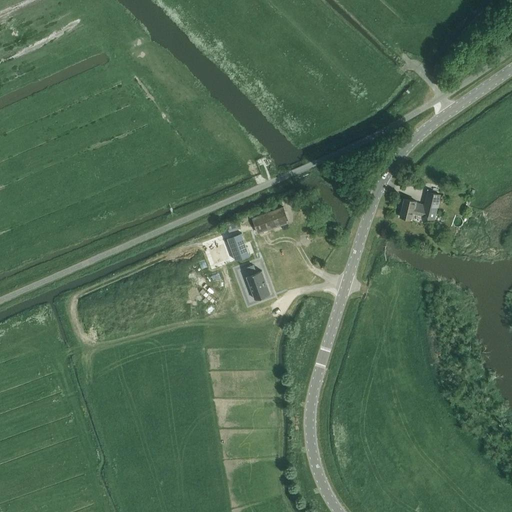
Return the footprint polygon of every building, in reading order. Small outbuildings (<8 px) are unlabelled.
[(400,217),(413,220),(414,213),(423,215),(423,216),(434,219),(440,195),(428,192),(425,207),(416,205),(417,202),(404,199),(400,217)] [(259,234),(289,222),(284,207),(253,218),(259,234)] [(239,220),(227,224),(229,230),(241,226),(239,220)] [(242,233),(228,238),(236,261),(250,256),(242,233)] [(254,265),(246,268),(249,276),(247,276),(256,300),(271,294),(262,271),(256,273),(254,265)]
